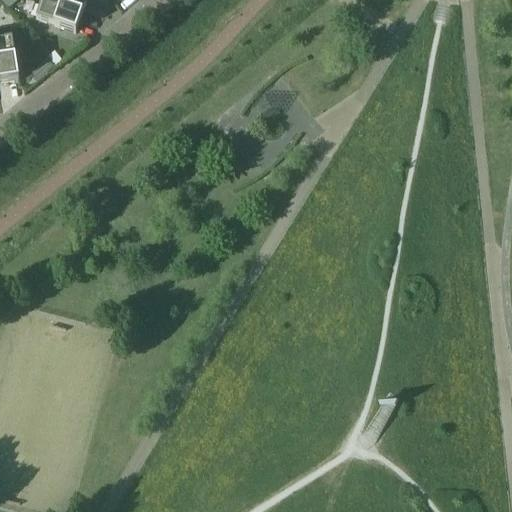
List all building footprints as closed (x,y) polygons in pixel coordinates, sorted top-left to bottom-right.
[(4,0),(1,3),(7,11),(19,1),(17,0),(4,0)] [(81,17),(86,0),(42,0),(41,3),(81,17)] [(81,17),(41,3),(35,22),(75,36),(81,17)] [(9,30),(0,31),(0,86),(18,83),(11,42),(9,30)] [(47,62),(40,68),(46,76),(53,70),(47,62)]
